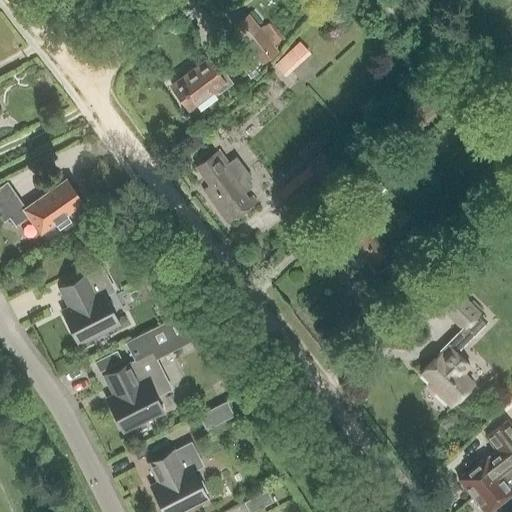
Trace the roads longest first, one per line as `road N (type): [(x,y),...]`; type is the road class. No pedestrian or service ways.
road 1 (residential): [(410,511),(84,87)]
road 2 (residential): [(111,511),(59,410),(0,326)]
